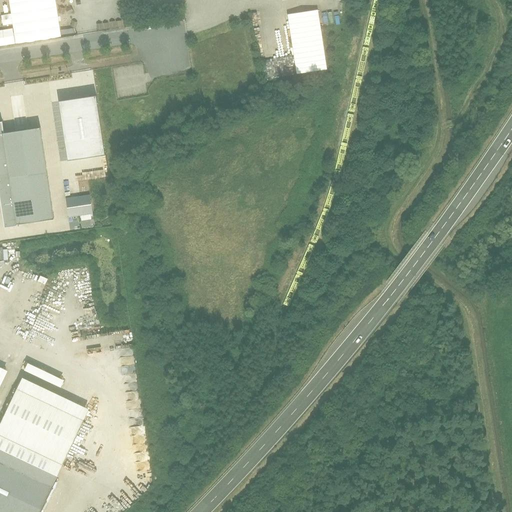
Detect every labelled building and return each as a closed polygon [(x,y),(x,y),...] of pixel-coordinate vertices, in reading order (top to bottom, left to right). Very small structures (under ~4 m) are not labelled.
[(8,0),(16,44),(62,37),(56,0),(8,0)] [(329,72),(317,12),(286,18),(298,78),(329,72)] [(95,97),(59,102),(68,162),(104,156),(95,97)] [(0,190),(5,227),(56,219),(42,128),(4,134),(2,118),(0,118),(0,190)] [(67,197),(68,217),(81,216),(82,220),(93,219),(91,195),(67,197)] [(0,425),(0,511),(2,511),(38,511),(87,405),(23,376),(0,425)]
